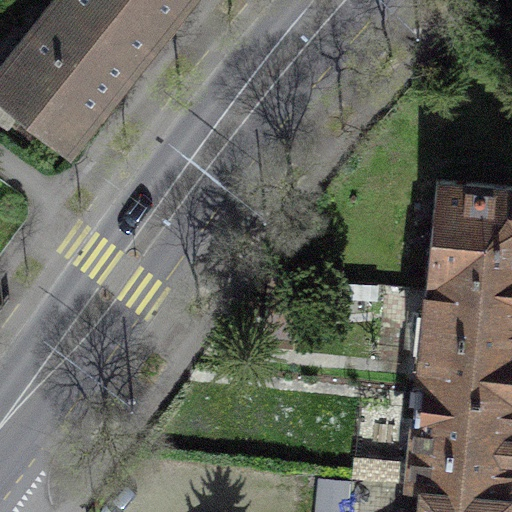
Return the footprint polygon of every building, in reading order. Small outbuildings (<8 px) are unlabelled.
[(137,55),(67,0),(55,0),(0,69),(0,89),(66,142),(69,139),(66,137),(89,108),(92,111),(137,55)] [(67,0),(137,55),(155,33),(150,29),(174,0),(178,3),(179,0),(67,0)] [(511,186),(434,179),(425,289),(430,289),(511,296),(511,186)] [(421,384),(511,392),(511,296),(430,289),(421,384)] [(410,480),(420,481),(509,490),(511,465),(511,392),(421,384),(418,384),(410,480)] [(507,511),(509,490),(420,481),(417,511),(507,511)]
